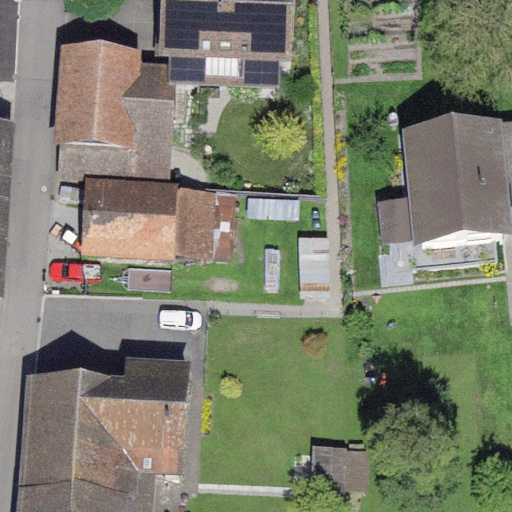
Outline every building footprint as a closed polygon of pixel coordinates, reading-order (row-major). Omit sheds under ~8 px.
[(176,0),(174,65),(281,68),(283,0),(176,0)] [(136,67),(71,62),(63,182),(170,190),(176,82),(136,80),(136,67)] [(511,133),(491,136),(492,144),(415,150),(424,255),(505,246),(499,186),(511,184),(511,133)] [(0,181),(8,182),(10,138),(0,137),(0,181)] [(214,202),(93,196),(90,260),(211,266),(214,202)] [(36,389),(22,511),(122,511),(125,470),(183,472),(189,380),(132,377),(130,397),(36,389)]
